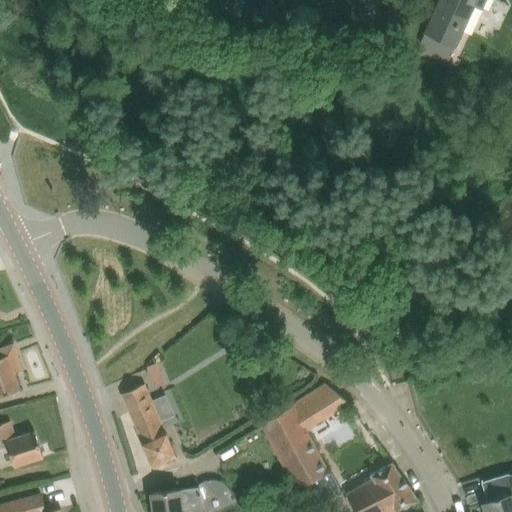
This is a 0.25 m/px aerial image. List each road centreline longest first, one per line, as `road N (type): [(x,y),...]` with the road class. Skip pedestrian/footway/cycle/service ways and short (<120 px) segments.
road 1 (tertiary): [(450,511),(381,402),(322,346),(115,227),(75,222),(16,244)]
road 2 (tertiary): [(117,511),(65,345),(16,244)]
